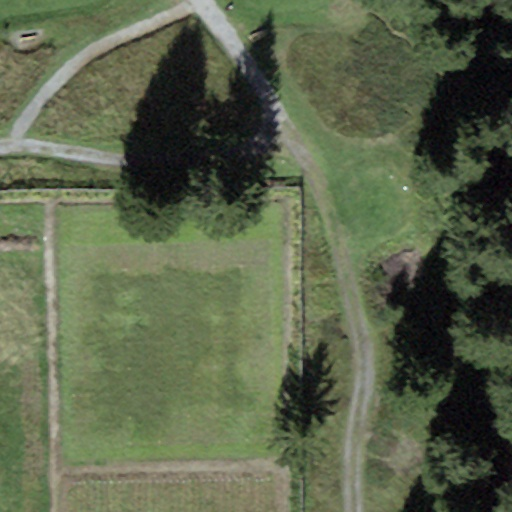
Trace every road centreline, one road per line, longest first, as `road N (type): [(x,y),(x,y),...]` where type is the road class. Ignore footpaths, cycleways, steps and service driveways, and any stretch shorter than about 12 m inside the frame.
road 1 (track): [(0,150),(139,161),(198,157),(285,135)]
road 2 (track): [(285,135),(263,87),(198,0)]
